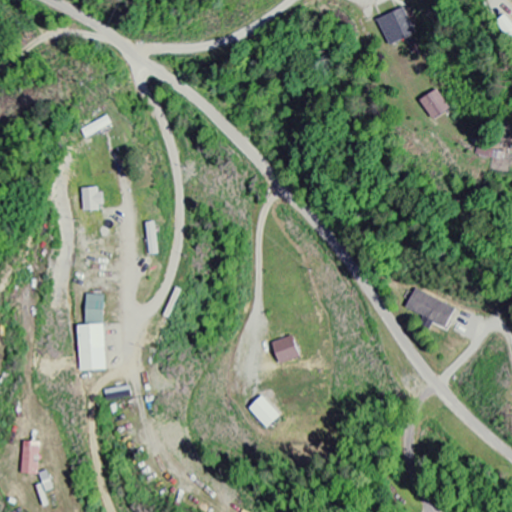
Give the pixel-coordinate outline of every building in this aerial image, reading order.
[(381,19),(392,48),(419,38),(408,9),(381,19)] [(436,121),(453,110),(439,91),(423,101),(436,121)] [(83,130),(88,139),(117,125),(113,116),(83,130)] [(88,212),(109,211),(109,190),(87,191),(88,212)] [(164,255),(162,223),(151,224),(154,256),(164,255)] [(437,321),(437,322),(452,329),(461,310),(419,291),(410,309),(437,321)] [(110,296),(90,296),(90,322),(109,323),(110,296)] [(83,372),(113,371),(111,325),(81,327),(83,372)] [(277,344),(285,366),(308,358),(300,336),(277,344)] [(288,417),(269,397),(255,411),(274,431),(288,417)] [(27,475),(45,476),(47,443),(29,443),(27,475)] [(43,493),(51,491),(51,493),(59,491),(55,472),(45,474),(47,485),(42,487),(43,493)]
